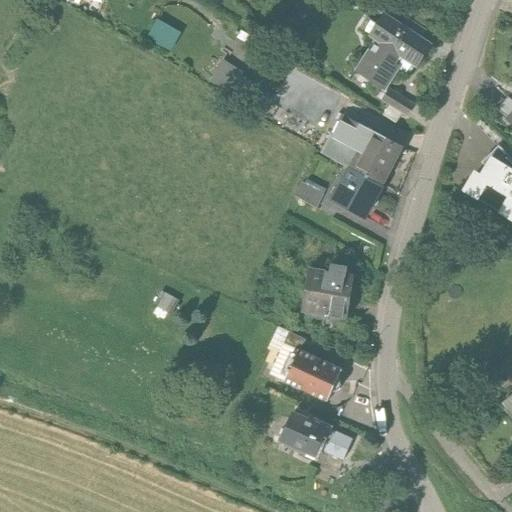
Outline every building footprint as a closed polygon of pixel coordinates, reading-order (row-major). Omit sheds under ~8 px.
[(172,12),(162,31),(186,44),(196,25),(172,12)] [(410,26),(394,16),(388,26),(390,27),(386,36),(385,38),(388,40),(368,70),(393,87),(400,77),(407,67),(418,74),(424,64),(426,65),(439,45),(430,39),(410,26)] [(416,17),(410,26),(430,39),(436,30),(416,17)] [(422,110),(427,96),(399,84),(394,98),(422,110)] [(370,148),(360,166),(391,184),(411,145),(357,117),(348,136),(370,148)] [(370,148),(348,136),(341,132),(332,150),(360,166),(370,148)] [(474,189),(511,212),(511,149),(506,144),(489,161),(496,168),(491,175),(485,172),(474,189)] [(391,184),(360,166),(342,198),(373,216),(391,184)] [(333,189),(313,179),(306,192),(326,203),(333,189)] [(319,266),(313,306),(342,310),(341,315),(357,312),(362,272),(354,271),(355,262),(341,260),(339,269),(319,266)] [(298,328),(278,371),(337,398),(341,389),(343,389),(344,389),(346,389),(347,388),(349,387),(349,385),(350,384),(350,382),(350,380),(349,378),(347,377),(352,367),(326,355),(331,344),(298,328)] [(302,409),(289,436),(312,446),(312,453),(318,455),(323,452),(324,452),(327,445),(351,456),(360,436),(302,409)]
